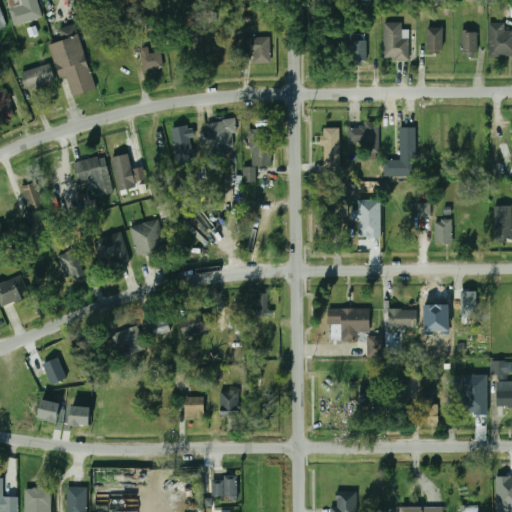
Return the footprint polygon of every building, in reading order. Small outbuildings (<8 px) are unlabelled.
[(43,17),(37,0),(12,0),(14,5),(9,6),(15,25),(43,17)] [(0,28),(9,25),(0,6),(0,28)] [(384,59),(409,59),(409,38),(402,38),(402,22),(384,22),(384,59)] [(511,31),(505,31),(505,23),(489,23),(489,57),(511,57),(511,31)] [(78,24),(58,29),(61,41),(50,44),(58,79),(68,76),(73,96),(94,91),(78,24)] [(443,27),(427,27),(427,52),(443,52),(443,27)] [(478,31),(461,31),(461,53),(478,53),(478,31)] [(367,33),(349,33),(349,61),(368,61),(367,33)] [(270,37),(244,37),(244,54),(255,54),(255,64),(270,64),(270,37)] [(163,68),(162,53),(150,54),(149,47),(141,48),(143,70),(163,68)] [(21,73),(27,90),(56,80),(50,63),(21,73)] [(0,125),(17,118),(4,89),(0,90),(0,125)] [(235,147),(234,120),(207,121),(208,148),(235,147)] [(364,143),(364,150),(379,150),(379,124),(347,124),(347,143),(364,143)] [(194,132),(188,134),(186,126),(170,129),(176,158),(198,153),(194,132)] [(323,172),(340,172),(340,127),(323,127),(323,172)] [(416,149),(416,127),(398,127),(398,174),(409,174),(409,149),(416,149)] [(272,165),(272,129),(250,129),(251,167),(243,167),(243,182),(256,181),(256,166),(272,165)] [(110,147),(114,175),(128,172),(124,144),(110,147)] [(101,196),(113,193),(106,156),(75,162),(81,191),(99,187),(101,196)] [(21,187),(30,216),(47,210),(38,182),(21,187)] [(93,211),(95,201),(85,199),(83,208),(93,211)] [(381,200),(359,200),(359,210),(352,210),(352,220),(359,220),(359,238),(381,238),(381,200)] [(430,215),(430,204),(418,204),(418,215),(430,215)] [(511,205),(494,205),(494,240),(511,240),(511,205)] [(314,220),(318,239),(339,235),(333,210),(324,213),(325,218),(314,220)] [(435,244),(452,244),(452,218),(435,218),(435,244)] [(131,224),(136,257),(163,253),(159,221),(131,224)] [(115,256),(118,264),(131,260),(121,232),(99,240),(106,259),(115,256)] [(65,281),(84,275),(77,249),(58,255),(65,281)] [(49,272),(56,287),(72,279),(65,265),(49,272)] [(0,283),(0,303),(2,308),(29,295),(20,275),(0,283)] [(268,316),(268,293),(251,293),(251,316),(268,316)] [(476,317),(476,293),(460,293),(460,317),(476,317)] [(193,336),(216,330),(210,308),(187,314),(193,336)] [(371,308),(329,308),(329,324),(341,324),(341,342),(356,342),(356,331),(371,331),(371,308)] [(388,331),(418,331),(418,308),(388,308),(388,331)] [(172,331),(167,316),(145,323),(150,338),(172,331)] [(131,353),(143,350),(138,327),(112,333),(116,348),(129,345),(131,353)] [(384,336),(368,336),(368,356),(384,355),(384,336)] [(38,359),(50,385),(67,377),(55,351),(38,359)] [(491,378),(510,378),(510,361),(492,360),(491,378)] [(416,363),(408,364),(408,376),(416,376),(416,363)] [(188,371),(174,373),(177,388),(191,386),(188,371)] [(488,375),(463,375),(463,414),(488,414),(488,375)] [(508,384),(497,384),(497,407),(511,407),(511,389),(508,389),(508,384)] [(380,405),(380,385),(360,385),(360,405),(380,405)] [(409,385),(393,385),(393,412),(409,412),(409,385)] [(220,391),(220,416),(243,416),(243,391),(220,391)] [(185,397),(185,419),(193,419),(193,431),(205,431),(205,397),(185,397)] [(61,404),(42,399),(38,418),(57,423),(61,404)] [(439,399),(423,399),(423,422),(439,422),(439,399)] [(90,427),(91,408),(72,406),(70,425),(90,427)] [(212,497),(238,497),(238,476),(225,476),(225,480),(212,480),(212,497)] [(66,511),(86,511),(86,487),(66,487),(66,511)] [(25,488),(25,511),(51,511),(51,488),(25,488)] [(336,492),(336,506),(330,506),(330,511),(357,511),(357,492),(336,492)]
